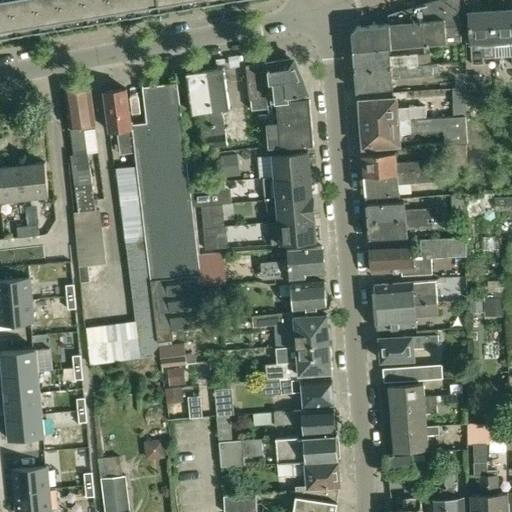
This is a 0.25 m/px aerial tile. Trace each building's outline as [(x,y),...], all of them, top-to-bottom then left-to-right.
[(0,0),(0,37),(18,35),(12,0),(0,0)] [(12,0),(18,35),(42,31),(36,0),(12,0)] [(36,0),(42,31),(65,27),(60,0),(36,0)] [(60,0),(65,27),(89,23),(85,0),(60,0)] [(85,0),(89,23),(113,19),(109,0),(85,0)] [(109,0),(113,19),(136,15),(133,0),(109,0)] [(133,0),(136,15),(160,11),(158,0),(133,0)] [(158,0),(160,11),(184,7),(183,0),(158,0)] [(458,0),(435,0),(388,15),(389,23),(358,26),(352,32),(353,52),(389,47),(462,42),(460,13),(458,0)] [(511,10),(492,11),(494,57),(511,56),(511,62),(511,10)] [(482,58),(494,57),(492,11),(468,13),(471,65),(482,64),(482,58)] [(353,52),(355,72),(418,65),(417,55),(390,57),(389,47),(353,52)] [(270,101),(276,100),(282,100),(282,96),(308,93),(295,62),(289,59),(246,65),(252,110),(271,108),(270,101)] [(435,64),(418,65),(355,72),(357,91),(393,88),(392,78),(436,74),(435,64)] [(224,68),(205,71),(215,135),(203,137),(204,148),(228,145),(223,114),(222,114),(221,108),(230,107),(224,68)] [(205,71),(187,74),(194,112),(201,111),(202,116),(200,116),(203,137),(215,135),(205,71)] [(466,74),(466,87),(467,102),(467,106),(480,106),(479,73),(466,74)] [(130,121),(134,152),(136,167),(155,334),(167,333),(167,328),(172,328),(206,324),(205,318),(202,287),(200,270),(193,212),(189,213),(177,78),(176,78),(176,83),(143,87),(143,85),(142,85),(146,122),(132,124),(132,121),(130,121)] [(90,88),(66,92),(73,151),(70,151),(75,208),(73,208),(75,231),(76,244),(80,285),(90,284),(88,266),(105,265),(99,206),(92,207),(86,153),(83,130),(94,128),(90,88)] [(116,130),(119,154),(134,152),(130,121),(126,89),(104,91),(109,131),(116,130)] [(282,100),(276,100),(278,118),(266,119),(269,148),(280,147),(314,145),(310,97),(282,100)] [(361,113),(362,123),(426,118),(425,105),(397,108),(396,97),(360,100),(361,102),(358,105),(358,111),(361,113)] [(453,103),(453,115),(467,114),(467,106),(467,102),(453,103)] [(360,136),(361,142),(364,143),(364,147),(399,144),(398,134),(441,130),(442,144),(465,142),(463,115),(426,118),(362,123),(363,133),(360,136)] [(466,144),(446,145),(447,169),(467,168),(466,144)] [(275,176),(310,173),(308,151),(273,154),(275,176)] [(364,175),(416,172),(421,172),(421,161),(396,163),(395,153),(362,155),(364,175)] [(21,165),(24,199),(49,197),(45,162),(21,165)] [(21,165),(0,167),(0,198),(0,202),(24,199),(21,165)] [(136,362),(158,357),(157,345),(155,334),(136,167),(113,170),(131,322),(87,327),(91,365),(135,360),(136,362)] [(416,172),(364,175),(365,196),(398,194),(397,183),(451,179),(450,170),(421,172),(416,172)] [(275,176),(264,177),(266,199),(312,195),(310,173),(275,176)] [(222,178),(190,181),(191,190),(223,188),(222,178)] [(493,193),(484,193),(485,207),(494,206),(493,193)] [(268,223),(314,219),(315,219),(313,195),(312,195),(266,199),(268,223)] [(466,195),(451,195),(451,216),(467,216),(466,195)] [(404,201),(366,204),(368,220),(427,217),(431,217),(431,207),(405,209),(404,201)] [(428,221),(427,217),(368,220),(369,239),(407,236),(406,228),(433,226),(432,221),(428,221)] [(314,219),(268,223),(269,245),(316,241),(314,219)] [(38,224),(28,225),(29,237),(39,236),(38,224)] [(28,225),(17,226),(19,238),(29,237),(28,225)] [(467,235),(412,239),(412,240),(370,243),(372,273),(401,271),(402,276),(432,274),(431,258),(466,255),(467,235)] [(217,236),(205,237),(206,249),(218,248),(217,236)] [(288,260),(267,261),(269,278),(280,277),(290,276),(290,278),(306,277),(306,273),(324,271),(322,246),(287,248),(288,260)] [(224,269),(200,270),(202,287),(224,285),(225,285),(224,269)] [(0,302),(32,300),(30,277),(0,280),(0,302)] [(412,281),(373,285),(375,307),(437,302),(436,290),(435,279),(412,281)] [(325,302),(327,302),(326,292),(325,293),(324,282),(280,285),(281,295),(293,294),(294,310),(326,308),(325,302)] [(74,284),(66,285),(67,297),(75,296),(74,284)] [(224,285),(202,287),(205,318),(226,316),(224,285)] [(75,296),(67,297),(68,309),(76,308),(75,296)] [(506,314),(506,296),(486,297),(487,314),(506,314)] [(482,298),(481,298),(469,298),(469,312),(482,312),(482,298)] [(0,325),(34,322),(32,300),(0,302),(0,325)] [(438,315),(437,302),(375,307),(377,329),(416,326),(415,317),(438,315)] [(279,347),(297,345),(329,343),(328,340),(330,338),(329,329),(327,328),(326,315),(295,317),(292,312),(252,316),(253,326),(274,324),(276,347),(279,347)] [(228,331),(226,316),(205,318),(206,324),(207,334),(228,331)] [(167,333),(155,334),(157,345),(158,357),(159,367),(187,364),(185,342),(174,343),(172,328),(167,328),(167,333)] [(380,346),(378,347),(379,358),(381,358),(381,360),(414,359),(413,348),(439,346),(438,334),(380,338),(380,346)] [(266,380),(280,379),(299,377),(299,374),(331,371),(330,358),(331,356),(331,347),(329,346),(329,343),(297,345),(279,347),(281,363),(265,364),(266,380)] [(37,348),(1,351),(3,373),(39,370),(37,348)] [(81,354),(72,355),(74,367),(82,366),(81,354)] [(441,364),(382,368),(383,382),(403,381),(442,379),(441,364)] [(82,366),(74,367),(75,379),(83,378),(82,366)] [(184,367),(168,369),(170,385),(186,383),(184,367)] [(3,374),(5,395),(41,392),(39,370),(3,374)] [(333,400),(335,398),(334,393),(332,392),(331,379),(302,381),(302,377),(299,377),(280,379),(266,380),(259,381),(260,395),(302,392),(303,406),(333,403),(333,400)] [(437,404),(436,395),(424,396),(423,384),(389,386),(391,408),(437,404)] [(166,387),(167,397),(183,396),(182,386),(166,387)] [(232,388),(215,389),(217,415),(231,415),(234,414),(232,388)] [(43,413),(41,392),(5,395),(7,417),(43,413)] [(442,395),(443,404),(450,403),(463,402),(462,393),(442,395)] [(85,397),(77,398),(78,410),(86,409),(85,397)] [(437,404),(391,408),(393,429),(427,426),(426,414),(438,413),(437,404)] [(275,411),(275,424),(302,422),(303,433),(335,431),(335,427),(337,425),(337,421),(334,419),(333,408),(275,411)] [(87,421),(86,409),(78,410),(79,422),(87,421)] [(45,436),(43,413),(7,417),(9,439),(45,436)] [(231,415),(217,415),(219,439),(232,438),(231,415)] [(438,425),(427,426),(393,429),(395,452),(428,450),(427,435),(439,435),(438,425)] [(276,440),(277,462),(338,459),(338,457),(340,456),(339,448),(337,447),(336,436),(295,439),(276,440)] [(163,438),(144,440),(146,459),(165,457),(163,438)] [(262,439),(241,441),(221,443),(223,467),(243,465),(242,455),(263,453),(262,439)] [(491,440),(491,444),(491,452),(506,452),(506,441),(491,440)] [(471,511),(489,511),(489,471),(488,444),(473,445),(474,476),(479,475),(480,494),(471,494),(471,511)] [(412,453),(386,455),(388,474),(414,472),(413,471),(421,470),(427,470),(426,454),(423,454),(412,455),(412,453)] [(338,459),(277,462),(277,475),(306,475),(307,488),(339,485),(339,481),(342,478),(341,473),(339,472),(338,459)] [(14,491),(49,488),(47,465),(12,469),(14,491)] [(497,471),(489,471),(489,511),(507,511),(507,494),(498,494),(497,471)] [(92,472),(84,473),(85,485),(93,484),(92,472)] [(428,499),(429,511),(446,511),(444,472),(435,473),(437,499),(428,499)] [(453,472),(444,472),(446,511),(463,511),(462,498),(454,498),(453,472)] [(126,511),(123,474),(100,476),(104,511),(126,511)] [(420,511),(418,476),(389,478),(390,489),(404,488),(406,511),(391,511),(420,511)] [(86,497),(95,496),(93,484),(85,485),(86,497)] [(49,488),(14,491),(15,511),(33,511),(52,510),(49,488)] [(256,494),(224,496),(224,511),(246,511),(257,511),(256,494)] [(335,511),(337,502),(296,496),(293,511),(335,511)]
